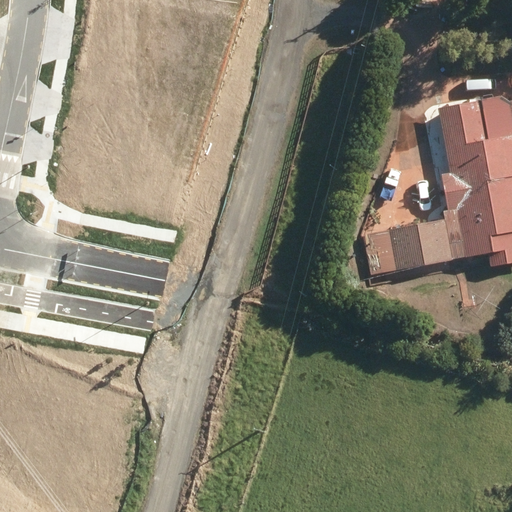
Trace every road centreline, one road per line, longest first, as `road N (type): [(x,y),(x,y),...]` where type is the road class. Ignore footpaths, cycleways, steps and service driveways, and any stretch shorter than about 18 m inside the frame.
road 1 (track): [(153,511),(291,0)]
road 2 (tertiary): [(0,247),(166,281)]
road 3 (residential): [(0,156),(30,0)]
